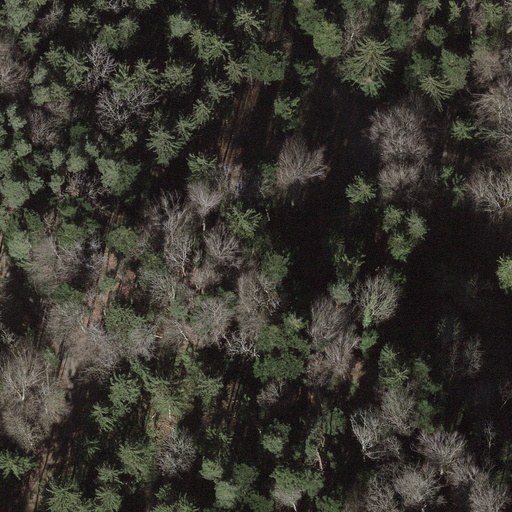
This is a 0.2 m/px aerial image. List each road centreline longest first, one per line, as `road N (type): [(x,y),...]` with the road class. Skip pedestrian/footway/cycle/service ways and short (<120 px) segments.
road 1 (track): [(230,0),(341,104),(511,190)]
road 2 (track): [(25,511),(70,440),(68,358),(0,261)]
